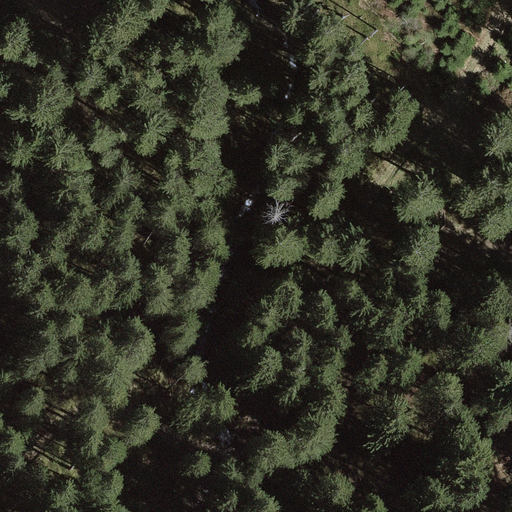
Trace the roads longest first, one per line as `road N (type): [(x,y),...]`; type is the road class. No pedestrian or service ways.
road 1 (track): [(0,474),(66,422),(108,409),(213,449),(245,444),(264,398),(265,361),(511,0)]
road 2 (track): [(355,234),(415,261),(479,251),(511,259)]
